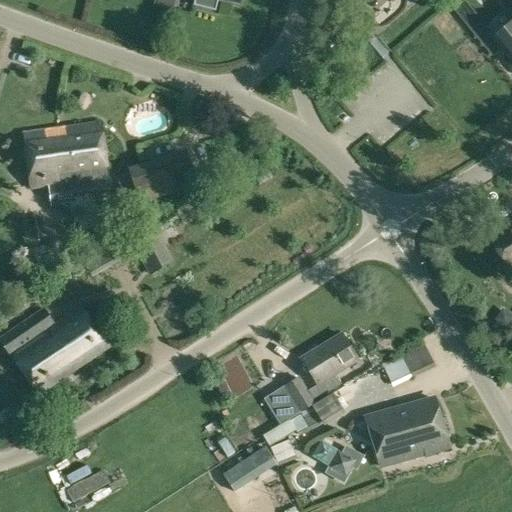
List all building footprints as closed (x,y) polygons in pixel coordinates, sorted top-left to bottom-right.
[(194,0),(193,6),(216,12),(218,0),(222,0),(238,4),(239,0),(194,0)] [(465,0),(479,17),(489,9),(482,0),(465,0)] [(480,21),(465,2),(454,11),(469,29),(480,21)] [(511,23),(493,39),(511,61),(511,23)] [(344,33),(340,36),(344,42),(348,39),(344,33)] [(101,122),(62,127),(69,183),(76,182),(77,193),(87,192),(88,202),(110,200),(108,178),(101,122)] [(29,187),(49,185),(50,206),(88,202),(87,192),(77,193),(76,182),(69,183),(62,127),(22,132),(29,187)] [(506,267),(511,262),(511,224),(504,230),(505,232),(490,241),(506,267)] [(153,229),(131,241),(148,271),(170,259),(153,229)] [(30,271),(68,260),(62,241),(56,241),(24,251),(30,271)] [(83,305),(55,324),(44,310),(14,329),(12,327),(0,334),(0,342),(8,358),(10,356),(38,396),(111,344),(83,305)] [(317,384),(335,374),(357,361),(342,334),(301,357),(317,384)] [(425,346),(404,356),(414,377),(435,367),(425,346)] [(317,384),(308,390),(299,376),(274,393),(290,418),(315,403),(314,401),(342,386),(335,374),(317,384)] [(448,447),(434,399),(366,418),(380,466),(448,447)] [(289,440),(263,450),(269,466),(295,456),(289,440)] [(355,460),(338,451),(328,468),(345,478),(355,460)] [(234,493),(244,486),(233,468),(222,475),(234,493)] [(110,481),(104,469),(65,489),(72,502),(110,481)]
